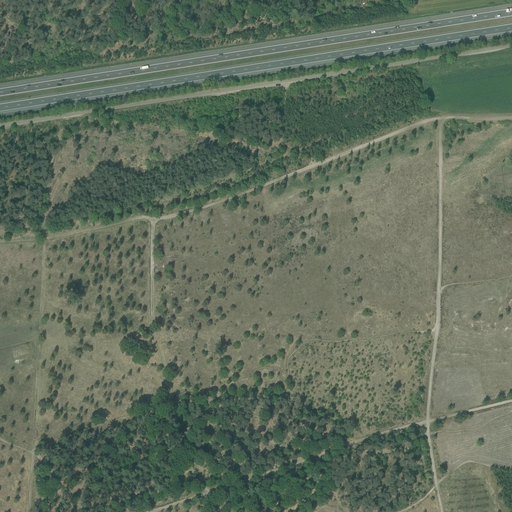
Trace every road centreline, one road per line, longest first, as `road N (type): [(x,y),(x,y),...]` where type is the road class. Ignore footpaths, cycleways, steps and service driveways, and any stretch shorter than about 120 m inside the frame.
road 1 (unclassified): [(0,125),(511,45)]
road 2 (motorway): [(0,107),(511,27)]
road 3 (motorway): [(511,12),(0,92)]
road 4 (track): [(155,220),(440,118)]
road 5 (track): [(206,493),(153,335),(155,220)]
road 6 (track): [(426,421),(206,493)]
road 7 (track): [(33,452),(43,239)]
road 8 (track): [(439,289),(440,118)]
